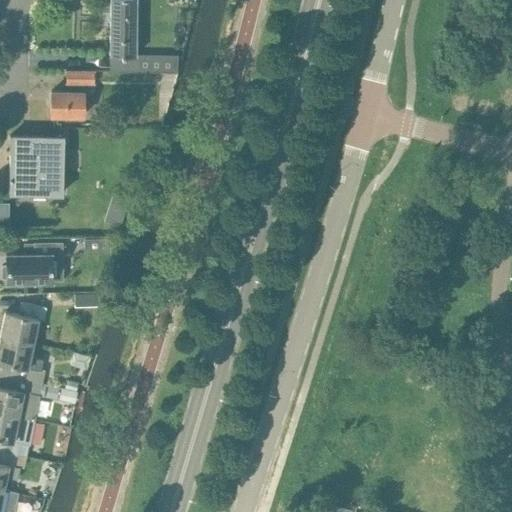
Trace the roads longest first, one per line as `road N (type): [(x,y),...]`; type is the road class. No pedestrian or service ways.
road 1 (secondary): [(172,511),(318,0)]
road 2 (unclassified): [(366,113),(242,511)]
road 3 (residential): [(501,387),(497,330),(511,204)]
road 4 (residential): [(366,113),(511,149)]
road 5 (residential): [(0,98),(19,99),(20,4),(0,4)]
road 6 (residential): [(504,511),(501,387)]
